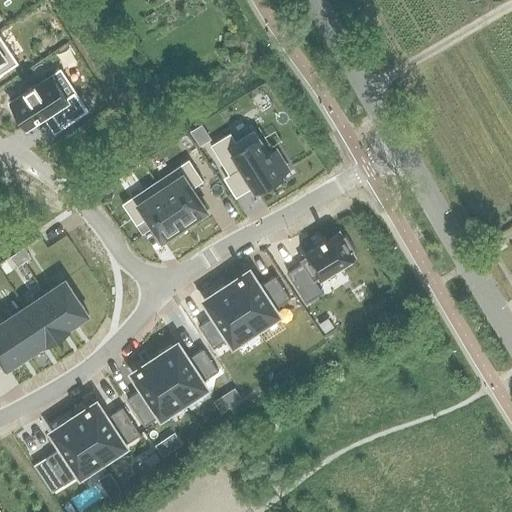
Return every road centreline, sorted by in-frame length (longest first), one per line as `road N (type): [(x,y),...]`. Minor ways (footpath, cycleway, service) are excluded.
road 1 (residential): [(401,147),(158,292)]
road 2 (unclassified): [(511,337),(401,147)]
road 3 (residential): [(0,148),(73,195),(158,292)]
road 4 (residential): [(158,292),(83,374),(0,418)]
road 5 (unclassified): [(401,147),(313,0)]
